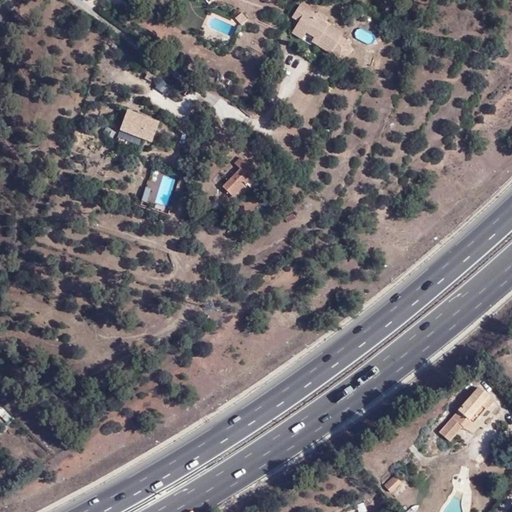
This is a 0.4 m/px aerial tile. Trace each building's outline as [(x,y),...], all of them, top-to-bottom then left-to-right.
[(313,19),(295,8),(285,23),(292,28),(286,38),(295,44),(301,37),(308,42),(305,47),(324,60),(337,37),(311,21),(313,19)] [(240,24),(247,19),(241,11),(234,16),(240,24)] [(153,141),(160,119),(128,108),(120,130),(153,141)] [(120,131),(118,136),(137,142),(138,136),(120,131)] [(263,180),(268,173),(258,166),(257,169),(248,162),(243,169),(249,174),(234,193),(243,200),(260,178),(263,180)] [(145,187),(143,200),(149,201),(151,187),(145,187)] [(494,401),(480,388),(439,433),(448,441),(464,426),(467,428),(494,401)] [(395,478),(385,488),(391,495),(400,485),(395,478)]
